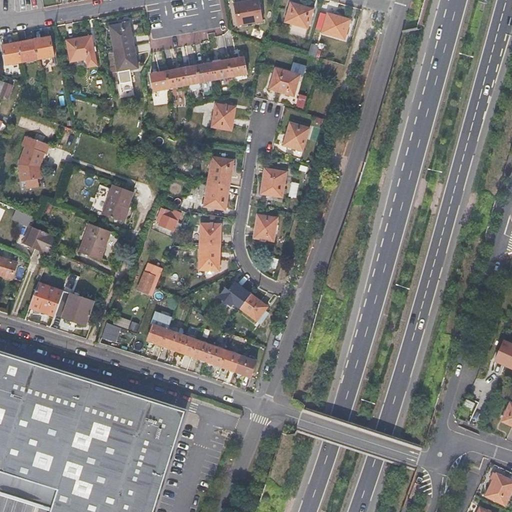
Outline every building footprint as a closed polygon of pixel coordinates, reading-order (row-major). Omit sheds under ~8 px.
[(262,20),(258,0),(248,0),(233,3),(237,24),(262,20)] [(307,26),(312,7),(291,0),(285,20),(307,26)] [(344,38),(349,18),(327,11),(321,31),(344,38)] [(130,22),(110,26),(119,72),(138,68),(130,22)] [(97,67),(92,36),(67,40),(71,61),(85,59),(87,69),(97,67)] [(51,37),(3,45),(7,65),(55,57),(51,37)] [(227,62),(229,79),(245,76),(242,59),(227,62)] [(214,82),(229,79),(227,62),(211,64),(214,82)] [(149,74),(152,91),(197,83),(204,64),(149,74)] [(198,85),(214,82),(211,64),(205,66),(198,85)] [(293,94),(299,74),(275,67),(269,88),(293,94)] [(342,89),(361,94),(366,78),(347,72),(342,89)] [(0,80),(0,94),(1,95),(0,96),(9,99),(14,87),(0,80)] [(356,110),(361,94),(342,89),(338,105),(356,110)] [(297,106),(305,108),(308,95),(300,93),(297,106)] [(351,126),(356,110),(338,105),(333,120),(351,126)] [(236,132),(237,108),(217,107),(216,131),(236,132)] [(347,141),(351,126),(333,120),(328,136),(347,141)] [(303,150),(310,128),(290,122),(283,144),(303,150)] [(50,145),(26,136),(23,145),(27,147),(20,164),(22,180),(26,180),(39,177),(41,177),(40,167),(45,154),(47,154),(50,145)] [(205,206),(225,209),(233,161),(212,157),(205,206)] [(68,164),(64,177),(70,179),(73,166),(68,164)] [(266,168),(262,193),(282,197),(285,180),(266,168)] [(40,185),(39,177),(26,180),(27,187),(40,185)] [(290,195),(296,197),(300,183),(293,181),(290,195)] [(102,213),(121,220),(126,206),(128,206),(133,191),(113,183),(102,213)] [(188,212),(192,201),(184,198),(180,209),(188,212)] [(129,207),(126,206),(121,220),(124,221),(129,207)] [(29,225),(33,216),(19,209),(15,219),(29,225)] [(174,215),(163,209),(158,220),(160,221),(159,225),(173,232),(177,233),(180,226),(177,224),(181,215),(175,212),(174,215)] [(257,214),(254,237),(274,240),(278,217),(257,214)] [(101,257),(104,247),(102,246),(108,230),(88,222),(78,249),(101,257)] [(223,224),(202,223),(200,270),(220,271),(223,224)] [(31,227),(24,243),(31,246),(35,248),(50,254),(56,238),(31,227)] [(110,231),(108,230),(102,246),(104,247),(110,231)] [(17,264),(0,258),(0,274),(12,278),(17,264)] [(138,290),(153,296),(156,289),(162,275),(156,272),(156,271),(147,267),(138,290)] [(235,282),(225,296),(257,320),(268,306),(235,282)] [(29,307),(40,310),(41,307),(56,312),(63,292),(38,283),(29,307)] [(66,306),(62,318),(85,326),(91,308),(70,301),(68,307),(66,306)] [(54,316),(56,312),(41,307),(40,310),(54,316)] [(135,330),(138,323),(120,316),(117,324),(135,330)] [(114,347),(122,327),(108,322),(100,342),(114,347)] [(153,325),(148,341),(252,377),(256,362),(153,325)] [(511,368),(511,344),(504,341),(495,361),(511,368)] [(0,471),(58,491),(51,511),(50,511),(152,511),(182,424),(184,415),(172,411),(10,359),(0,355),(0,471)] [(465,399),(461,408),(469,412),(474,403),(465,399)] [(511,424),(511,402),(502,420),(511,424)] [(58,491),(0,471),(0,495),(1,495),(11,499),(20,502),(31,505),(51,511),(58,491)] [(511,480),(497,473),(486,496),(504,504),(511,488),(511,480)]
